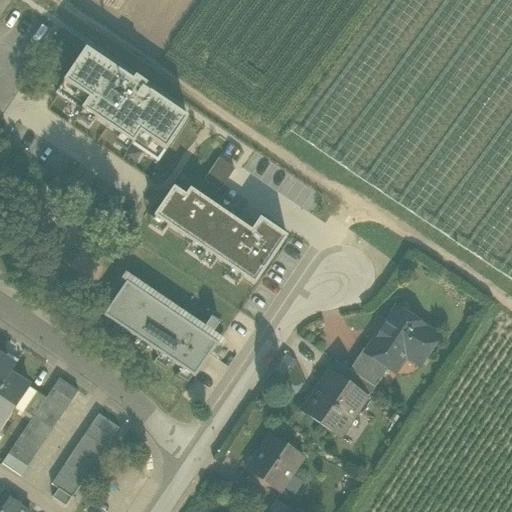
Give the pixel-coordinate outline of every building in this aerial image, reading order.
[(83,44),(62,30),(52,46),(72,60),(83,44)] [(132,83),(85,51),(55,95),(80,111),(95,121),(118,137),(132,146),(157,163),(187,120),(143,91),(146,86),(134,79),(132,83)] [(80,111),(74,121),(88,131),(95,121),(80,111)] [(118,137),(112,147),(125,156),(132,146),(118,137)] [(218,160),(204,180),(220,191),(233,170),(218,160)] [(173,189),(153,218),(168,228),(190,243),(216,261),(228,269),(242,278),(254,286),(286,238),(259,220),(251,232),(246,239),(185,197),(173,189)] [(251,232),(189,191),(185,197),(246,239),(251,232)] [(147,227),(162,237),(168,228),(153,218),(147,227)] [(190,243),(184,252),(210,270),(216,261),(190,243)] [(228,269),(221,278),(236,287),(242,278),(228,269)] [(222,349),(225,343),(124,274),(120,280),(125,284),(126,283),(217,345),(216,345),(222,349)] [(194,378),(216,345),(217,345),(126,283),(125,284),(103,317),(194,378)] [(365,354),(387,369),(394,359),(401,363),(405,358),(409,351),(423,360),(438,338),(416,323),(415,317),(410,314),(404,315),(395,309),(387,321),(390,324),(380,339),(376,337),(366,352),(365,354)] [(210,319),(203,329),(212,335),(219,325),(210,319)] [(387,321),(376,337),(380,339),(390,324),(387,321)] [(363,350),(349,371),(374,388),(374,389),(387,369),(365,354),(366,352),(363,350)] [(409,351),(405,358),(419,367),(423,360),(409,351)] [(0,388),(10,374),(15,366),(0,355),(0,388)] [(394,374),(401,363),(394,359),(387,369),(394,374)] [(367,399),(374,388),(349,371),(335,363),(328,372),(367,399)] [(301,413),(339,439),(367,399),(328,372),(301,413)] [(29,387),(10,374),(0,388),(0,430),(15,408),(28,388),(29,387)] [(52,390),(71,402),(78,392),(59,379),(52,390)] [(22,412),(35,393),(28,388),(15,408),(22,412)] [(65,412),(71,402),(52,390),(46,399),(65,412)] [(22,412),(32,419),(33,418),(40,408),(45,400),(35,393),(22,412)] [(58,421),(65,412),(46,399),(45,400),(40,408),(58,421)] [(52,430),(58,421),(40,408),(33,418),(52,430)] [(98,415),(91,425),(111,439),(118,429),(117,428),(98,415)] [(46,440),(52,430),(33,418),(32,419),(27,427),(46,440)] [(104,449),(111,439),(91,425),(84,435),(104,449)] [(39,450),(46,440),(27,427),(20,437),(39,450)] [(97,459),(104,449),(84,435),(78,445),(97,459)] [(245,470),(280,494),(283,489),(292,476),(303,460),(268,436),(245,470)] [(33,458),(39,450),(20,437),(14,446),(33,458)] [(91,469),(97,459),(78,445),(71,455),(91,469)] [(27,467),(33,458),(14,446),(8,455),(27,467)] [(20,477),(27,467),(8,455),(2,465),(20,477)] [(91,469),(71,455),(64,465),(84,479),(91,469)] [(78,489),(84,479),(64,465),(58,475),(78,489)] [(71,499),(78,489),(58,475),(51,485),(58,490),(71,499)] [(304,484),(292,476),(283,489),(295,497),(304,484)] [(53,498),(65,506),(71,499),(58,490),(53,498)] [(26,511),(9,500),(1,511),(0,511),(26,511)] [(269,510),(271,511),(292,511),(275,500),(269,510)]
